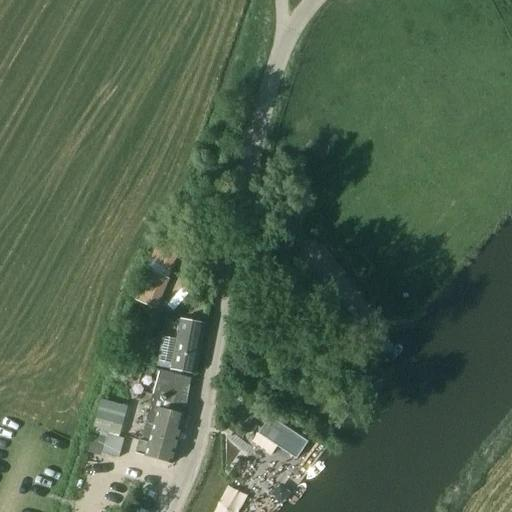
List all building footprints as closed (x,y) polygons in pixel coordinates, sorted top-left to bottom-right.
[(172,234),(155,262),(171,272),(188,244),(172,234)] [(173,371),(196,375),(205,325),(183,321),(183,320),(166,317),(162,337),(159,352),(156,367),(173,370),(173,371)] [(186,377),(161,371),(143,366),(137,392),(154,396),(147,423),(141,441),(139,440),(136,452),(147,456),(146,457),(173,465),(185,416),(180,414),(186,377)] [(93,450),(121,455),(132,404),(104,398),(93,450)] [(231,479),(215,511),(242,511),(253,489),(231,479)]
